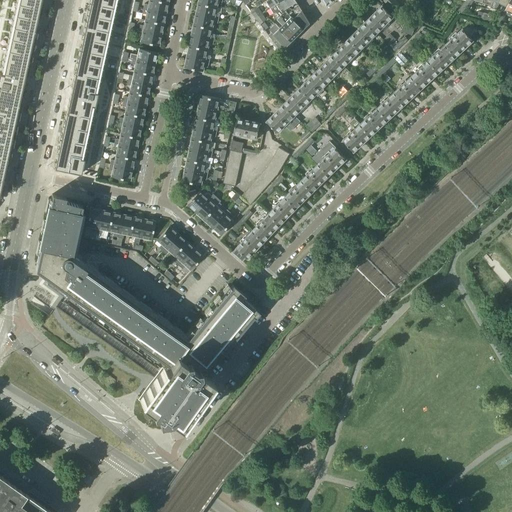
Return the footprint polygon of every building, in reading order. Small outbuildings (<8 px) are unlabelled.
[(0,189),(12,132),(14,124),(18,104),(20,94),(21,91),(21,90),(21,89),(23,80),(23,81),(23,80),(23,79),(24,79),(24,78),(40,0),(18,0),(18,2),(3,74),(0,73),(0,189)] [(89,0),(53,168),(76,173),(91,105),(93,106),(96,93),(93,92),(113,0),(89,0)] [(144,4),(143,9),(164,13),(167,3),(154,0),(149,0),(149,5),(144,4)] [(264,3),(266,1),(267,0),(259,0),(248,8),(250,11),(257,7),(264,3)] [(267,0),(266,1),(270,8),(283,0),(267,0)] [(283,8),(285,9),(288,7),(290,9),(291,8),(292,9),(298,5),(295,0),(283,0),(270,8),(274,14),(275,13),(276,13),(276,12),(280,10),(283,8)] [(400,5),(395,0),(383,0),(383,1),(393,11),(400,5)] [(466,14),(474,0),(465,0),(457,11),(466,14)] [(505,5),(503,9),(505,10),(510,0),(491,0),(493,1),(492,5),(491,8),(497,10),(499,3),(505,5)] [(511,0),(510,0),(505,10),(503,9),(500,13),(499,13),(493,21),(496,24),(496,23),(497,24),(498,23),(505,16),(504,16),(505,13),(511,16),(511,0)] [(215,12),(216,6),(199,3),(197,14),(219,18),(220,13),(215,12)] [(267,121),(278,132),(393,16),(382,5),(267,121)] [(285,9),(286,11),(303,29),(310,23),(298,5),(292,9),(291,8),(290,9),(288,7),(285,9)] [(250,11),(255,18),(262,13),(257,7),(250,11)] [(147,15),(145,20),(162,24),(164,13),(143,9),(142,13),(147,15)] [(276,13),(280,16),(298,35),(303,29),(286,11),(283,13),(280,10),(276,12),(276,13)] [(262,13),(255,18),(260,24),(266,19),(262,14),(262,13)] [(197,14),(195,24),(212,28),(213,22),(218,23),(219,18),(197,14)] [(282,26),(279,28),(292,41),(298,35),(280,16),(277,19),(282,26)] [(139,25),(138,29),(160,34),(162,24),(145,20),(144,26),(139,25)] [(416,26),(405,22),(401,31),(412,35),(416,26)] [(195,24),(192,35),(214,39),(215,34),(210,33),(212,28),(195,24)] [(292,41),(279,28),(275,24),(269,29),(272,32),(268,35),(281,51),(292,41)] [(462,29),(436,53),(343,140),(354,152),(473,40),(471,38),(477,31),(470,24),(463,30),(462,29)] [(435,33),(424,28),(422,32),(434,37),(435,33)] [(160,34),(138,29),(137,35),(142,36),(141,42),(158,45),(160,34)] [(419,32),(401,50),(404,53),(422,36),(419,32)] [(396,40),(390,34),(385,38),(391,44),(396,40)] [(214,39),(192,35),(190,45),(207,49),(208,43),(213,44),(214,39)] [(392,48),(395,52),(404,43),(401,40),(398,42),(393,47),(392,48)] [(190,45),(188,56),(210,60),(211,56),(206,54),(207,49),(190,45)] [(132,58),(132,59),(154,64),(156,52),(139,49),(138,55),(130,53),(130,58),(132,58)] [(397,60),(402,65),(408,60),(400,51),(394,57),(397,60)] [(210,60),(188,56),(186,67),(202,70),(204,64),(209,65),(210,60)] [(367,73),(370,76),(370,77),(388,59),(384,56),(367,73)] [(394,57),(386,65),(387,66),(389,68),(397,60),(394,57)] [(136,65),(135,71),(151,75),(154,64),(132,59),(131,64),(136,65)] [(386,65),(368,82),(371,85),(376,80),(389,68),(387,66),(386,65)] [(128,75),(128,79),(131,80),(149,84),(151,75),(135,71),(134,76),(128,75)] [(131,86),(130,91),(147,95),(149,84),(131,80),(128,79),(126,84),(131,86)] [(333,106),(336,109),(354,92),(351,88),(333,106)] [(124,96),(123,101),(145,106),(147,95),(130,91),(129,97),(124,96)] [(202,95),(200,106),(216,110),(230,112),(233,113),(234,113),(236,102),(230,101),(229,109),(224,108),(224,107),(217,105),(219,99),(202,95)] [(353,97),(335,115),(338,118),(356,101),(353,97)] [(127,107),(126,112),(142,116),(145,106),(123,101),(122,106),(127,107)] [(200,106),(197,117),(214,120),(216,110),(200,106)] [(126,112),(123,123),(140,127),(142,116),(126,112)] [(197,117),(195,127),(212,131),(216,132),(216,131),(217,129),(217,127),(213,126),(214,120),(197,117)] [(237,118),(234,133),(257,138),(261,123),(237,118)] [(300,138),(303,141),(321,124),(315,118),(306,127),(309,130),(300,138)] [(122,128),(121,134),(138,137),(140,127),(123,123),(118,122),(117,127),(122,128)] [(195,127),(193,138),(210,141),(212,131),(195,127)] [(114,143),(135,148),(138,137),(121,134),(119,144),(114,143)] [(193,138),(191,148),(212,153),(212,152),(212,150),(213,148),(214,149),(215,143),(210,141),(193,138)] [(311,138),(293,155),(296,158),(299,155),(314,142),(311,138)] [(232,141),(230,150),(241,152),(243,143),(232,141)] [(118,149),(116,155),(133,158),(135,148),(114,143),(113,148),(118,149)] [(311,145),(306,149),(312,156),(317,151),(311,145)] [(285,197),(269,213),(251,231),(236,248),(248,258),(263,242),(279,225),(296,208),(313,191),(329,175),(346,159),(335,147),(318,164),(301,180),(285,197)] [(276,153),(287,159),(287,158),(289,154),(290,154),(290,153),(289,153),(279,148),(280,147),(279,147),(279,148),(276,153)] [(191,148),(188,159),(211,164),(212,158),(211,158),(212,153),(191,148)] [(230,150),(229,155),(241,158),(242,153),(241,152),(230,150)] [(276,153),(273,158),(284,164),(284,163),(287,159),(276,153)] [(110,160),(109,164),(131,169),(133,158),(116,155),(115,161),(110,160)] [(229,156),(228,161),(240,164),(241,158),(229,155),(229,156)] [(270,162),(281,169),(281,168),(284,164),(273,158),(270,162)] [(188,159),(186,170),(207,174),(208,169),(210,170),(211,164),(188,159)] [(228,161),(227,166),(238,169),(240,164),(228,161)] [(270,162),(268,167),(278,174),(281,169),(270,162)] [(131,169),(109,164),(108,169),(113,170),(112,177),(129,180),(131,169)] [(227,167),(225,172),(237,174),(238,169),(227,166),(226,166),(226,167),(227,167)] [(268,167),(264,171),(273,179),(277,175),(278,174),(268,167)] [(207,174),(186,170),(184,180),(200,184),(202,178),(206,179),(207,174)] [(264,171),(260,175),(269,184),(273,180),(273,179),(264,171)] [(225,172),(224,177),(236,180),(237,174),(225,172)] [(260,175),(256,180),(265,188),(269,184),(260,175)] [(281,175),(265,194),(268,196),(277,186),(281,182),(284,178),(281,175)] [(236,180),(224,177),(224,178),(223,183),(223,184),(235,186),(236,180)] [(256,180),(253,184),(262,192),(265,188),(266,188),(265,188),(256,180)] [(287,187),(281,182),(277,186),(283,192),(287,187)] [(253,184),(249,188),(258,196),(261,192),(262,192),(253,184)] [(227,194),(235,202),(238,198),(236,195),(238,193),(232,188),(227,194)] [(249,188),(245,192),(254,200),(258,196),(258,197),(258,196),(249,188)] [(197,212),(212,196),(215,191),(213,189),(210,191),(208,192),(204,196),(200,192),(188,205),(197,212)] [(254,200),(245,192),(241,196),(241,197),(250,205),(251,205),(250,204),(254,201),(254,200)] [(35,270),(37,272),(38,272),(39,273),(40,274),(43,276),(46,279),(50,281),(66,292),(66,293),(70,296),(74,298),(85,306),(92,311),(103,319),(109,323),(120,331),(127,336),(138,344),(144,349),(155,356),(162,361),(166,364),(167,365),(186,339),(186,338),(182,335),(102,278),(101,277),(87,268),(86,266),(85,266),(84,267),(80,264),(75,261),(72,258),(71,258),(71,255),(80,216),(80,215),(81,212),(80,212),(81,210),(82,206),(76,204),(71,202),(64,200),(65,197),(52,194),(51,199),(50,198),(50,199),(47,212),(45,220),(43,233),(41,241),(38,254),(35,270)] [(197,212),(205,219),(216,206),(220,202),(216,199),(212,202),(215,199),(212,196),(197,212)] [(205,219),(213,226),(228,210),(224,207),(221,210),(216,206),(205,219)] [(91,232),(96,233),(100,211),(90,208),(89,209),(86,225),(85,230),(91,231),(91,232)] [(228,210),(213,226),(221,234),(230,224),(233,221),(228,216),(231,213),(228,210)] [(233,229),(236,232),(253,213),(249,210),(233,229)] [(102,229),(107,230),(111,213),(100,211),(96,233),(100,234),(101,234),(102,229)] [(117,237),(118,232),(122,215),(111,213),(107,230),(114,231),(113,236),(117,237)] [(123,233),(129,234),(132,218),(122,215),(118,232),(117,237),(122,238),(123,233)] [(250,216),(247,221),(253,226),(257,220),(250,216)] [(132,218),(129,234),(135,236),(133,241),(136,241),(138,242),(139,237),(143,220),(132,218)] [(154,222),(143,220),(139,237),(150,239),(154,222)] [(158,247),(162,251),(177,234),(168,227),(157,239),(162,244),(158,247)] [(234,240),(237,236),(232,231),(229,235),(234,240)] [(169,250),(174,255),(185,242),(177,234),(162,251),(166,254),(169,250)] [(88,244),(89,244),(89,243),(88,243),(89,242),(87,241),(83,240),(82,242),(82,245),(81,248),(81,249),(81,250),(80,250),(80,251),(81,251),(87,253),(87,252),(88,244)] [(174,262),(178,265),(193,249),(185,242),(174,255),(178,258),(174,262)] [(193,249),(178,265),(182,268),(185,265),(190,269),(201,256),(193,249)] [(164,273),(171,280),(174,276),(167,270),(164,273)] [(167,365),(146,393),(142,398),(142,399),(141,401),(140,401),(140,402),(151,410),(151,413),(156,413),(157,421),(160,420),(163,420),(166,419),(170,419),(179,426),(212,380),(204,375),(208,370),(207,369),(215,360),(252,315),(254,317),(258,311),(242,297),(244,294),(232,284),(230,287),(188,337),(186,339),(167,365)] [(0,511),(12,511),(25,495),(0,476),(0,511)] [(25,495),(12,511),(49,511),(48,511),(47,511),(44,509),(44,508),(26,495),(26,494),(25,495)]
